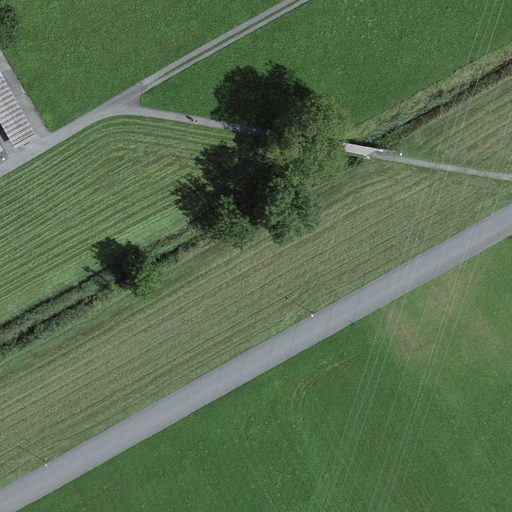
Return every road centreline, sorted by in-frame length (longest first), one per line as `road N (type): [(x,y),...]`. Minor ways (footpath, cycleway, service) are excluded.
road 1 (residential): [(511,215),(0,504)]
road 2 (track): [(511,175),(110,111)]
road 3 (track): [(110,111),(301,0)]
road 4 (track): [(0,170),(110,111)]
